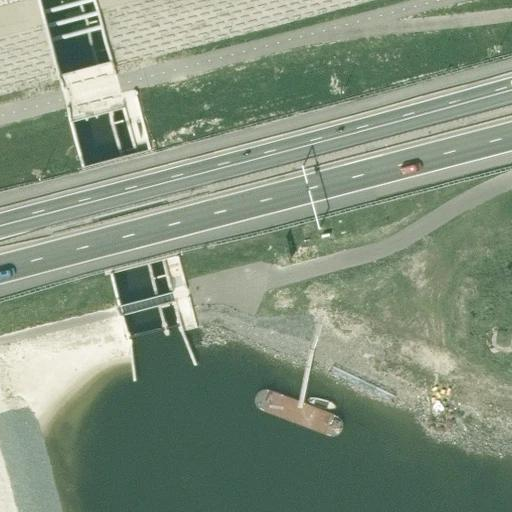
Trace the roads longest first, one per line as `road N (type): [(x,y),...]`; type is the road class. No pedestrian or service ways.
road 1 (motorway): [(511,86),(0,222)]
road 2 (motorway): [(0,269),(511,135)]
